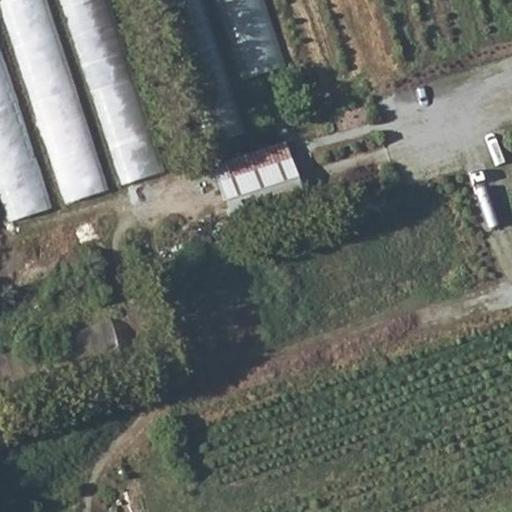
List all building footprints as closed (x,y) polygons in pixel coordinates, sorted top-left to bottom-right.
[(50,0),(3,0),(1,1),(39,114),(83,99),(50,0)] [(112,0),(66,0),(120,183),(162,171),(112,0)] [(246,133),(206,0),(171,0),(214,143),(246,133)] [(286,66),(266,0),(219,0),(242,78),(286,66)] [(0,34),(0,83),(9,82),(0,34)] [(214,163),(226,199),(296,176),(283,140),(214,163)] [(88,166),(88,165),(66,170),(72,198),(110,189),(104,162),(88,166)] [(296,176),(226,199),(232,217),(302,195),(296,176)] [(111,321),(0,359),(0,384),(102,349),(119,343),(111,321)]
